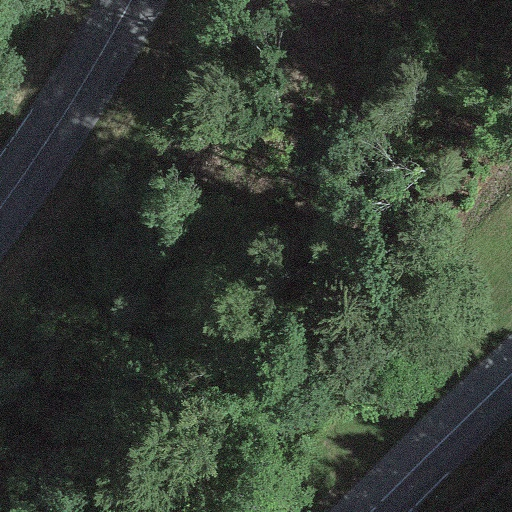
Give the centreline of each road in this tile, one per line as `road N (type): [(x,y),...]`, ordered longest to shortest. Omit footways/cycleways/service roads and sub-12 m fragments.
road 1 (secondary): [(0,188),(120,0)]
road 2 (secondary): [(364,511),(511,366)]
